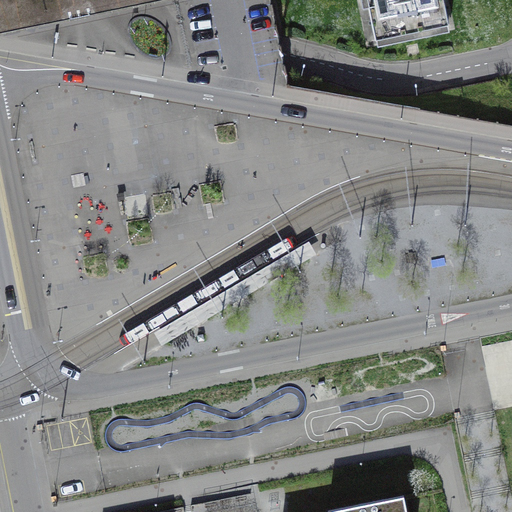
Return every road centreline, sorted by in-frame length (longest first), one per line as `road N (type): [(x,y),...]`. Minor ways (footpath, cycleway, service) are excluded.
road 1 (residential): [(511,58),(396,81),(0,4)]
road 2 (primary): [(511,152),(84,75),(0,82)]
road 3 (primary): [(50,372),(97,386),(511,305)]
road 4 (residential): [(458,511),(446,464),(416,445),(69,511)]
road 5 (primary): [(0,179),(32,341),(50,372)]
road 6 (residential): [(30,511),(7,394)]
